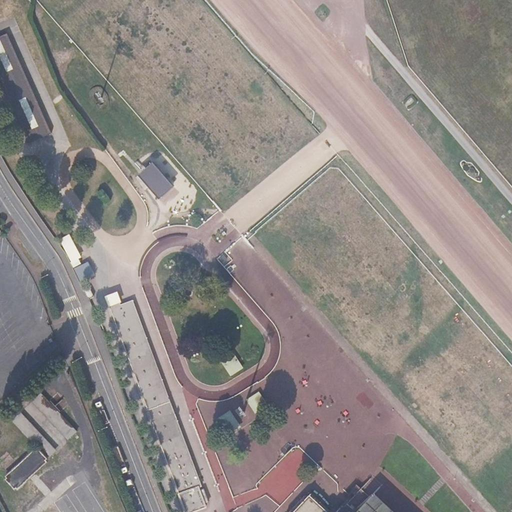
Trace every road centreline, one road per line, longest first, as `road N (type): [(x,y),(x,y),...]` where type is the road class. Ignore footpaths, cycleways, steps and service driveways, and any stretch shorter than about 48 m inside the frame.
road 1 (unknown): [(193,245),(162,246),(147,276),(192,387),(231,388),(261,370),(272,346),(267,325),(207,258)]
road 2 (track): [(237,218),(490,511)]
road 3 (tertiary): [(0,185),(63,283),(153,511)]
road 4 (track): [(57,67),(157,212),(210,212),(217,223)]
road 5 (track): [(338,136),(193,245)]
road 6 (track): [(64,172),(29,157),(0,82)]
